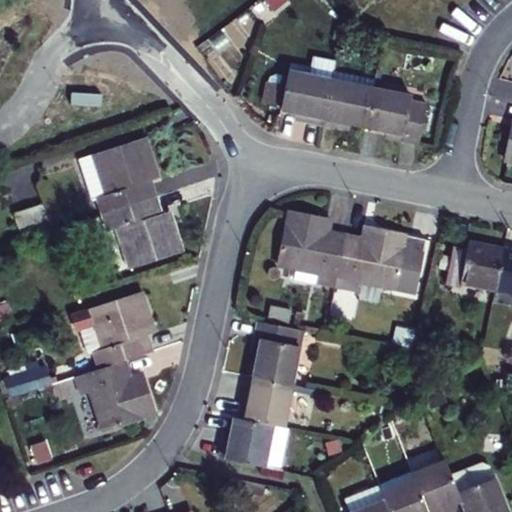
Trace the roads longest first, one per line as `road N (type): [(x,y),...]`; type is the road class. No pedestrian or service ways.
road 1 (residential): [(252,159),(187,412),(142,471),(73,511)]
road 2 (residential): [(109,2),(252,159)]
road 3 (residential): [(452,197),(252,159)]
road 4 (residential): [(452,197),(480,62),(511,21)]
road 5 (track): [(157,456),(306,489),(316,511)]
road 6 (residential): [(0,129),(30,103),(56,49),(109,2)]
